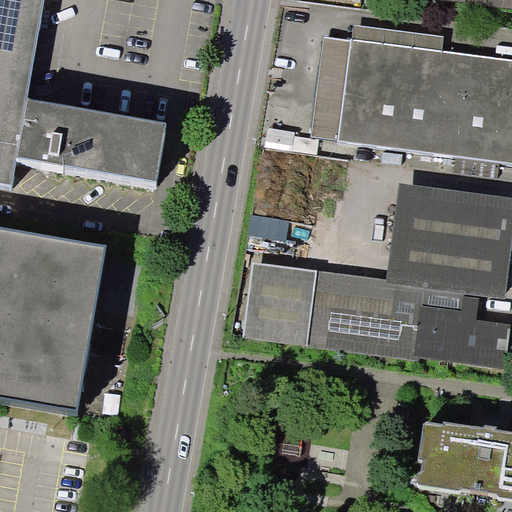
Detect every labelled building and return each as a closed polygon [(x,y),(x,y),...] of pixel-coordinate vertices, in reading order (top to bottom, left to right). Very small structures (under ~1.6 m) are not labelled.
[(135,195),(145,136),(14,114),(33,0),(0,0),(0,176),(1,172),(135,195)] [(511,0),(412,0),(412,6),(511,19),(511,0)] [(511,68),(317,45),(305,145),(511,170),(511,68)] [(506,211),(390,198),(380,286),(309,278),(302,330),(500,353),(503,325),(472,321),(474,308),(494,310),(506,211)] [(0,414),(57,424),(86,263),(0,247),(0,414)] [(511,450),(406,433),(397,490),(511,508),(511,450)]
